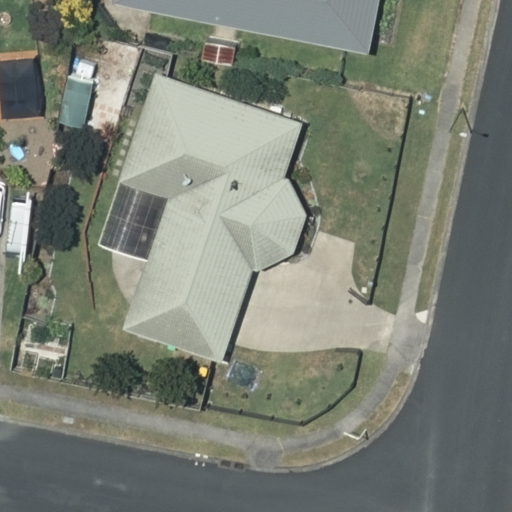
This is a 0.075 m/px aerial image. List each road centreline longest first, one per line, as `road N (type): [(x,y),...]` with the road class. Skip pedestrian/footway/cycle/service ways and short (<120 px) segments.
road 1 (residential): [(511,193),(457,511)]
road 2 (residential): [(0,471),(210,511)]
